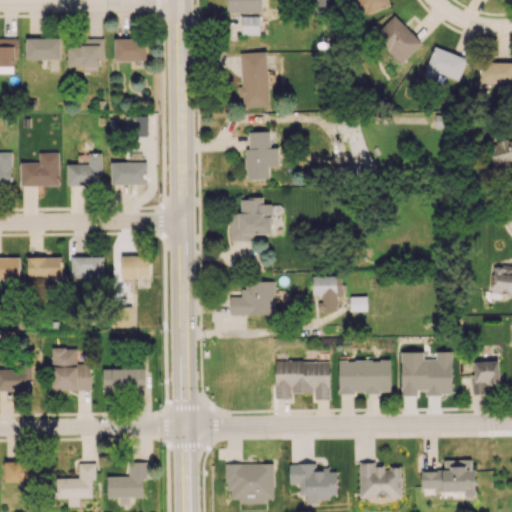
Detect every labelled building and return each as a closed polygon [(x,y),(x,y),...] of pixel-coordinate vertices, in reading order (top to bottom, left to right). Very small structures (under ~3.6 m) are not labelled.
[(227,0),(227,12),(261,12),(261,0),(227,0)] [(324,0),(306,0),(307,8),(325,8),(324,0)] [(351,0),(355,13),(365,10),(366,14),(390,6),(387,0),(351,0)] [(373,36),(401,63),(421,41),(393,15),(373,36)] [(241,35),(259,35),(259,16),(240,16),(241,35)] [(17,38),(0,37),(0,67),(4,67),(4,71),(12,71),(12,59),(17,59),(17,38)] [(25,59),(60,59),(60,38),(25,38),(25,59)] [(102,66),(101,38),(81,38),(81,44),(66,45),(67,66),(102,66)] [(145,61),(146,38),(114,38),(113,61),(145,61)] [(458,80),(466,58),(433,46),(422,75),(434,79),(437,72),(458,80)] [(242,106),(268,105),(266,52),(239,53),(240,87),(237,87),(238,97),(242,97),(242,106)] [(511,62),(478,61),(478,83),(511,83),(511,62)] [(146,115),(124,116),(124,136),(147,136),(146,115)] [(278,147),(270,147),(269,131),(248,132),(248,147),(244,148),(245,179),(269,178),(268,166),(278,166),(278,147)] [(494,169),(511,165),(511,138),(489,144),(494,169)] [(0,185),(11,185),(11,152),(0,151),(0,185)] [(20,162),(20,185),(58,185),(58,152),(38,152),(38,162),(20,162)] [(66,164),(66,185),(101,184),(101,152),(87,153),(88,164),(66,164)] [(110,184),(146,184),(146,161),(110,162),(110,184)] [(229,240),(250,240),(250,234),(271,234),(271,203),(262,203),(262,198),(240,198),(240,213),(229,213),(229,240)] [(149,277),(148,255),(120,256),(120,278),(149,277)] [(19,256),(0,256),(0,279),(19,279),(19,256)] [(27,278),(61,277),(61,256),(26,257),(27,278)] [(102,256),(70,256),(70,278),(103,278),(102,256)] [(511,266),(490,266),(490,294),(511,294),(511,266)] [(312,295),(319,294),(319,311),(337,311),(336,294),(341,293),(341,275),(311,276),(312,295)] [(274,314),(273,281),(242,281),(243,296),(229,296),(229,314),(274,314)] [(366,296),(349,296),(349,311),(367,311),(366,296)] [(113,327),(132,327),(131,306),(112,307),(113,327)] [(91,389),(90,363),(76,363),(76,347),(50,348),(51,390),(91,389)] [(400,351),(400,395),(421,395),(421,394),(451,395),(451,351),(435,351),(435,359),(422,359),(422,352),(400,351)] [(329,399),(329,360),(274,360),(274,397),(290,397),(290,393),(314,393),(314,399),(329,399)] [(390,360),(338,360),(338,393),(390,393),(390,360)] [(471,361),(472,393),(484,393),(484,383),(499,382),(498,360),(471,361)] [(0,368),(0,390),(31,390),(30,367),(0,368)] [(102,390),(145,390),(145,368),(102,368),(102,390)] [(4,461),(4,481),(43,482),(43,462),(4,461)] [(93,463),(78,462),(78,478),(56,477),(55,498),(67,498),(67,506),(78,506),(78,497),(93,497),(93,463)] [(443,462),(470,462),(470,472),(473,473),(473,498),(471,501),(464,501),(462,497),(462,492),(441,493),(440,489),(419,490),(419,473),(444,472),(443,466),(443,462)] [(273,463),(226,463),(226,501),(273,501),(273,463)] [(289,484),(299,484),(299,495),(306,495),(306,503),(318,503),(318,497),(336,497),(336,469),(316,469),(316,463),(288,464),(289,484)] [(106,476),(107,498),(144,497),(144,464),(128,465),(128,476),(106,476)] [(400,465),(358,466),(359,498),(401,497),(400,465)]
